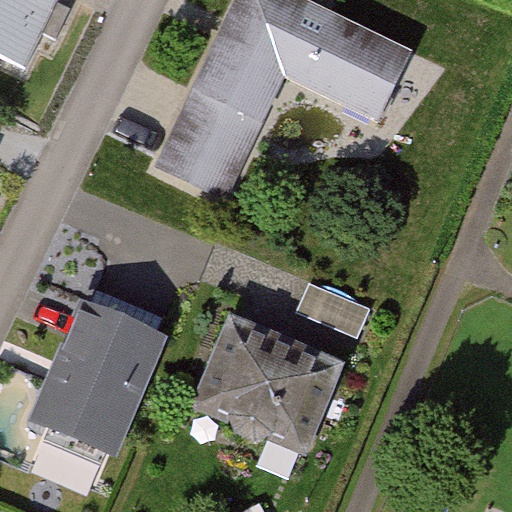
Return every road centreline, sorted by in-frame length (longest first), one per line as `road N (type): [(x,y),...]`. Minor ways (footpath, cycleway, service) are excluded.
road 1 (residential): [(352,511),(511,149)]
road 2 (residential): [(0,291),(139,0)]
